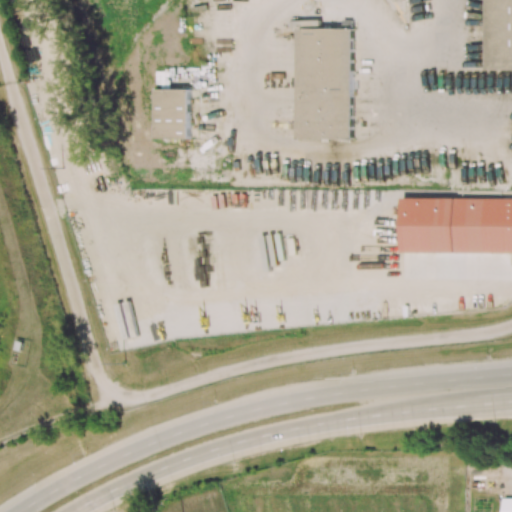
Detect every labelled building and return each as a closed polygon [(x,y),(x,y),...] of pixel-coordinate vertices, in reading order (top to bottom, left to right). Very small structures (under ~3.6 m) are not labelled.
[(511,0),(487,0),(487,70),(511,69),(511,0)] [(298,138),(353,139),(355,28),(300,28),(298,138)] [(191,89),(157,88),(156,138),(191,138),(191,89)] [(20,341),(18,350),(25,351),(26,342),(20,341)] [(232,493),(235,511),(244,511),(241,491),(232,493)] [(503,511),(511,511),(511,497),(503,498),(503,511)]
